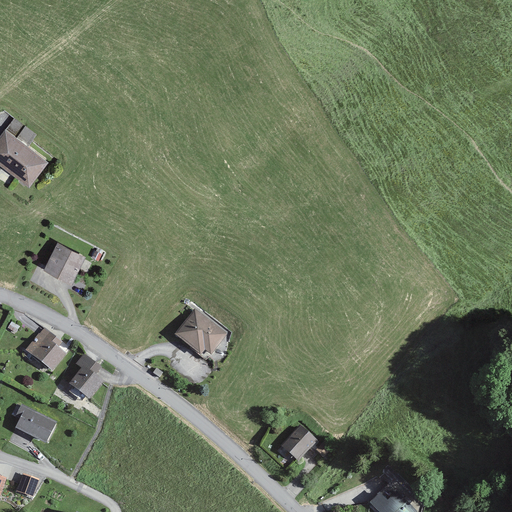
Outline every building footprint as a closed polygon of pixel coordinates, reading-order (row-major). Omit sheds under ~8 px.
[(52,157),(9,126),(0,138),(0,155),(34,181),(52,157)] [(86,257),(58,243),(43,271),(72,286),(86,257)] [(228,332),(195,308),(175,333),(201,355),(205,350),(212,355),(228,332)] [(20,326),(12,321),(8,328),(16,333),(20,326)] [(63,342),(45,327),(26,349),(54,371),(67,353),(59,347),(63,342)] [(83,365),(96,374),(102,367),(84,353),(75,364),(81,368),(83,365)] [(104,382),(105,381),(96,374),(83,365),(81,368),(69,383),(90,400),(104,382)] [(163,372),(157,368),(153,373),(160,377),(163,372)] [(58,422),(22,404),(17,415),(21,417),(15,427),(46,443),(58,422)] [(282,446),(302,462),(320,440),(300,424),(282,446)] [(327,456),(333,448),(324,441),(318,449),(327,456)] [(40,479),(23,473),(17,491),(33,497),(40,479)] [(370,502),(380,511),(417,511),(418,511),(389,484),(370,502)]
